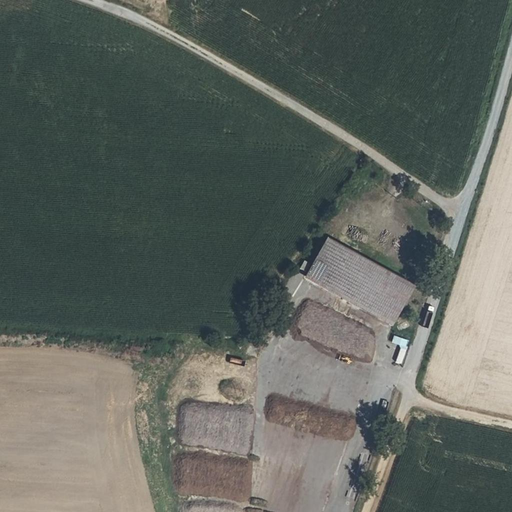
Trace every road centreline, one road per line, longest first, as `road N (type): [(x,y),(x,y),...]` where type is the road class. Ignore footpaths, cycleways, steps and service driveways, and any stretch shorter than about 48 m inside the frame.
road 1 (track): [(78,0),(193,45),(460,217)]
road 2 (track): [(460,217),(406,396)]
road 3 (track): [(460,217),(511,45)]
road 4 (track): [(406,396),(363,511)]
